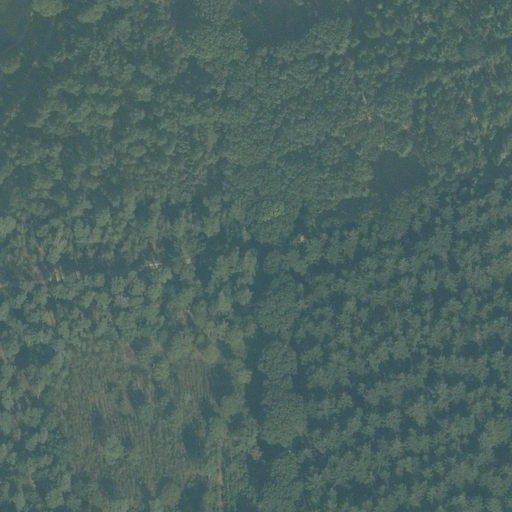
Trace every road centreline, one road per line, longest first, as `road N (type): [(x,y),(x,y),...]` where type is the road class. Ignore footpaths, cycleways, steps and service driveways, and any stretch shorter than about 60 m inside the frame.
road 1 (track): [(0,285),(271,245)]
road 2 (track): [(271,245),(289,511)]
road 3 (track): [(271,245),(511,163)]
